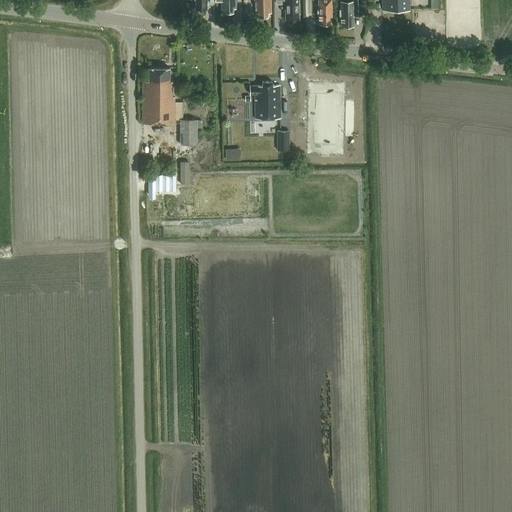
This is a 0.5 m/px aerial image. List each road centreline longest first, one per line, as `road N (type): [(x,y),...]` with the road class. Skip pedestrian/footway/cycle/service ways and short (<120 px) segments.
road 1 (unclassified): [(141,511),(130,22)]
road 2 (tertiary): [(511,70),(130,22)]
road 3 (tertiary): [(130,22),(0,6)]
